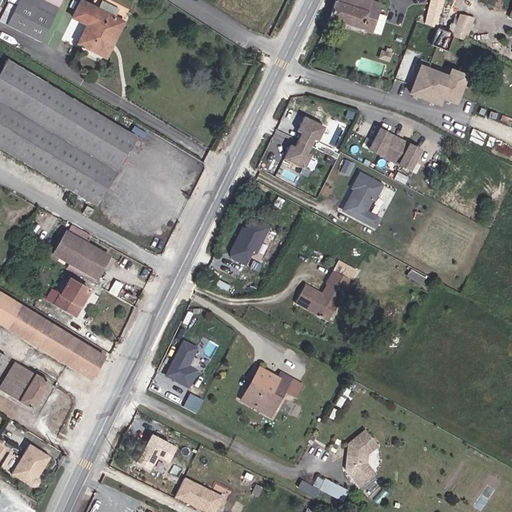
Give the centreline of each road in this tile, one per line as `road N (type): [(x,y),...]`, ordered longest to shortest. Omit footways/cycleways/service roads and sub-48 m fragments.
road 1 (secondary): [(60,511),(283,59)]
road 2 (unknown): [(28,43),(230,168)]
road 3 (unknown): [(125,381),(292,465),(335,459)]
road 4 (unknown): [(0,169),(178,273)]
road 5 (unknown): [(277,71),(403,114),(430,133)]
